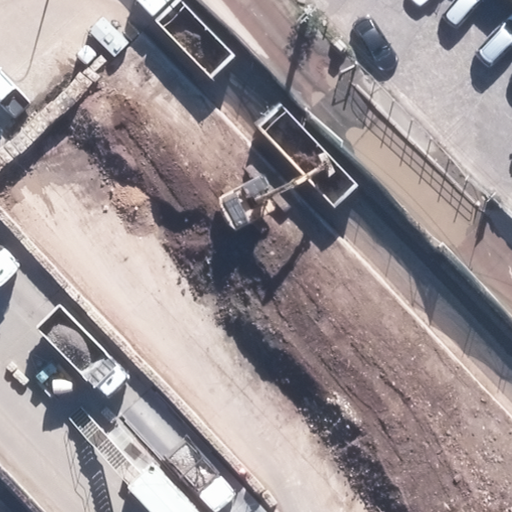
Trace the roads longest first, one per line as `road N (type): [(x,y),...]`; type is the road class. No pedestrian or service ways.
road 1 (unknown): [(0,252),(241,511)]
road 2 (unknown): [(283,0),(511,237)]
